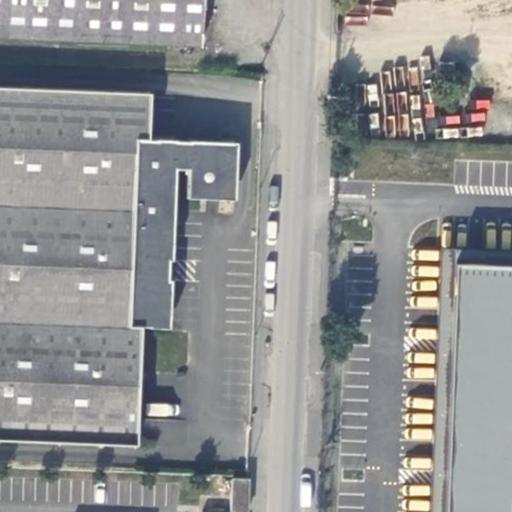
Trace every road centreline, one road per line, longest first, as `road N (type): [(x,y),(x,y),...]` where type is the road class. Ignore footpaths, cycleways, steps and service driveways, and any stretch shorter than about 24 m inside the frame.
road 1 (unclassified): [(282,511),(299,96)]
road 2 (unclassified): [(299,96),(511,91)]
